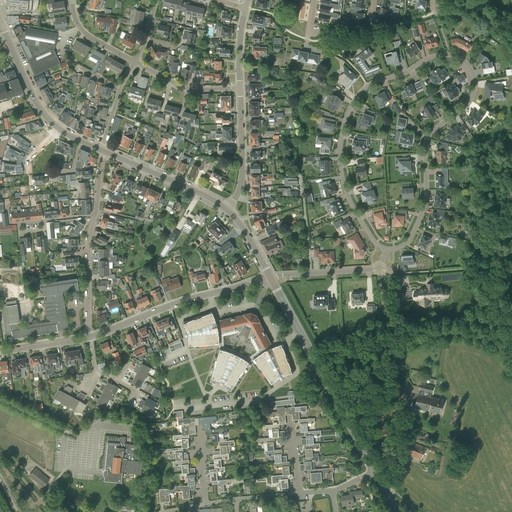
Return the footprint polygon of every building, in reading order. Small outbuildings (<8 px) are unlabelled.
[(7,5),(7,8),(7,14),(19,13),(19,11),(36,12),(38,0),(5,0),(6,5),(7,5)] [(50,0),(47,1),(48,7),(52,7),(53,14),(64,12),(63,2),(53,3),(53,0),(50,0)] [(101,0),(90,0),(89,7),(97,9),(100,10),(103,0),(101,0)] [(183,0),(181,0),(176,0),(175,9),(180,10),(182,1),(183,1),(183,0)] [(272,0),(265,0),(265,1),(260,0),(257,0),(256,6),(260,7),(259,8),(262,8),(263,7),(270,9),(270,8),(269,8),(271,3),(272,0)] [(351,4),(350,8),(362,10),(360,10),(361,7),(365,8),(365,5),(366,5),(367,2),(357,0),(356,4),(351,4)] [(381,2),(380,5),(399,9),(390,7),(391,3),(400,4),(400,2),(403,3),(403,1),(400,0),(381,0),(381,2)] [(415,0),(419,1),(418,7),(424,9),(426,2),(425,2),(425,0),(414,0),(415,0)] [(182,1),(180,10),(180,11),(186,13),(188,2),(183,1),(182,1)] [(320,5),(319,11),(338,14),(328,12),(329,7),(330,8),(339,10),(340,6),(321,2),(324,2),(323,6),(320,5)] [(399,9),(380,5),(386,6),(385,9),(381,8),(380,11),(379,14),(385,15),(385,16),(387,17),(388,16),(389,16),(390,12),(394,13),(394,12),(398,13),(399,9)] [(199,7),(196,17),(202,19),(204,9),(199,7)] [(362,10),(350,8),(357,10),(357,12),(356,12),(355,18),(356,19),(356,20),(358,20),(359,19),(365,20),(365,17),(365,14),(361,13),(362,10)] [(132,10),(130,16),(143,19),(144,14),(143,14),(144,12),(135,10),(136,9),(133,9),(133,10),(132,10)] [(224,11),(223,13),(222,13),(221,19),(221,22),(230,24),(230,21),(231,14),(227,14),(227,12),(224,11)] [(338,14),(319,11),(322,11),(322,15),(319,14),(318,20),(321,20),(321,22),(323,22),(324,21),(327,22),(328,16),(329,17),(337,19),(338,14)] [(38,18),(32,17),(32,18),(29,17),(17,16),(14,16),(13,15),(9,16),(10,25),(18,23),(21,24),(21,23),(25,24),(25,23),(29,23),(29,22),(30,22),(31,19),(38,21),(38,18)] [(259,23),(258,27),(265,28),(267,18),(260,16),(260,15),(257,15),(257,16),(253,15),(252,21),(259,23)] [(143,19),(130,16),(129,20),(127,20),(127,19),(121,18),(120,23),(132,26),(133,23),(141,24),(141,22),(142,22),(143,19)] [(56,27),(62,27),(62,29),(63,29),(64,29),(65,29),(66,28),(66,26),(65,17),(55,19),(56,27)] [(96,17),(94,26),(101,27),(101,25),(110,27),(109,32),(114,33),(117,20),(105,17),(105,18),(96,17)] [(167,26),(159,25),(158,28),(158,29),(157,34),(163,35),(162,36),(167,37),(170,27),(175,29),(176,24),(168,23),(167,26)] [(222,27),(218,26),(218,24),(216,23),(214,30),(219,30),(218,37),(222,38),(226,38),(226,35),(231,36),(232,29),(226,28),(226,27),(222,27)] [(424,24),(418,25),(420,34),(426,33),(424,24)] [(13,30),(12,30),(13,34),(14,33),(15,35),(15,37),(17,36),(34,75),(60,64),(54,50),(57,33),(29,28),(29,26),(24,25),(24,28),(22,27),(21,28),(20,26),(16,27),(16,28),(13,30)] [(187,41),(188,43),(193,44),(196,34),(195,34),(193,32),(184,30),(182,39),(185,40),(186,39),(188,39),(187,41)] [(256,34),(253,34),(253,41),(259,42),(260,36),(262,37),(263,31),(257,31),(256,34)] [(126,34),(121,41),(128,45),(127,46),(131,48),(138,37),(132,34),(130,36),(126,34)] [(425,40),(427,48),(438,46),(436,37),(425,40)] [(461,47),(465,49),(467,50),(467,49),(468,50),(469,49),(470,50),(473,45),(471,43),(471,44),(468,42),(467,43),(467,42),(466,43),(461,40),(461,41),(458,39),(455,39),(454,37),(450,38),(452,46),(457,45),(460,48),(461,47)] [(71,48),(85,56),(90,48),(81,43),(80,45),(77,44),(76,46),(73,44),(71,48)] [(415,56),(417,54),(420,51),(415,43),(405,50),(410,58),(414,55),(415,56)] [(259,47),(259,46),(256,46),(256,47),(252,47),(252,53),(254,53),(254,56),(259,56),(259,54),(261,54),(261,52),(265,52),(265,48),(259,47)] [(154,49),(151,48),(149,56),(155,58),(155,57),(160,58),(160,55),(166,57),(167,51),(162,49),(154,47),(154,49)] [(224,49),(224,48),(217,48),(217,53),(220,53),(220,56),(230,56),(230,49),(224,49)] [(392,54),(385,56),(387,64),(394,62),(395,65),(400,64),(399,61),(397,53),(401,52),(400,49),(396,50),(396,51),(391,52),(392,54)] [(90,56),(100,62),(104,55),(93,50),(90,56)] [(300,52),(300,51),(293,50),(292,58),(298,59),(298,61),(307,62),(307,61),(314,62),(315,56),(308,55),(308,53),(300,52)] [(368,50),(354,60),(360,67),(366,76),(366,75),(372,73),(365,63),(363,60),(372,54),(368,50)] [(477,59),(481,62),(480,64),(481,64),(482,68),(488,67),(489,73),(495,72),(494,66),(493,66),(492,62),(489,62),(489,61),(488,60),(488,59),(487,58),(486,57),(486,56),(485,56),(485,57),(481,54),(481,53),(480,53),(477,59)] [(113,59),(107,56),(104,61),(103,61),(97,72),(101,75),(106,66),(108,67),(119,73),(123,66),(113,60),(113,59)] [(169,73),(175,74),(176,74),(178,64),(178,63),(176,63),(177,57),(171,56),(170,61),(168,68),(169,68),(169,72),(169,73)] [(215,69),(221,69),(221,62),(215,61),(211,61),(211,64),(215,64),(215,69)] [(66,62),(59,65),(61,70),(68,67),(66,62)] [(183,69),(181,79),(189,80),(191,72),(194,73),(195,66),(187,64),(186,69),(183,69)] [(348,89),(357,79),(355,77),(356,76),(351,72),(343,65),(343,67),(342,67),(344,72),(344,74),(343,73),(342,75),(341,75),(340,75),(340,76),(339,76),(339,77),(338,78),(338,79),(338,80),(339,80),(339,81),(340,82),(341,83),(342,83),(343,83),(344,84),(343,84),(347,88),(348,89)] [(440,71),(439,68),(432,72),(434,75),(430,77),(432,80),(431,82),(432,84),(434,84),(438,82),(439,83),(445,79),(445,78),(448,75),(444,68),(440,71)] [(15,77),(12,69),(5,72),(6,75),(3,76),(0,77),(0,82),(2,82),(7,80),(15,77)] [(33,77),(35,82),(44,78),(43,76),(48,74),(47,71),(45,73),(44,72),(42,73),(33,77)] [(216,82),(217,82),(219,83),(220,82),(220,81),(221,81),(221,74),(209,73),(209,72),(205,71),(205,78),(213,78),(213,81),(216,81),(216,82)] [(324,80),(316,74),(312,79),(320,85),(324,80)] [(83,76),(81,86),(86,88),(89,78),(83,76)] [(142,90),(142,88),(145,88),(148,79),(141,77),(138,86),(137,86),(136,88),(131,87),(128,96),(142,100),(145,90),(142,90)] [(44,78),(35,82),(38,87),(47,83),(46,83),(51,80),(50,78),(45,80),(44,78)] [(442,92),(446,97),(447,96),(451,101),(455,98),(455,97),(458,95),(456,92),(459,91),(457,88),(456,88),(455,86),(460,83),(456,78),(451,81),(453,83),(450,85),(451,87),(442,92)] [(10,85),(7,86),(11,97),(23,93),(17,79),(9,81),(10,85)] [(39,91),(42,97),(50,93),(48,90),(52,87),(51,85),(61,80),(58,79),(49,83),(50,83),(45,86),(46,87),(39,91)] [(95,81),(90,80),(88,89),(87,92),(89,93),(88,96),(92,96),(93,90),(95,81)] [(11,97),(7,86),(6,81),(3,82),(3,83),(0,83),(0,99),(7,98),(11,97)] [(484,97),(489,98),(490,96),(494,97),(495,100),(504,98),(503,93),(502,93),(501,93),(501,91),(502,91),(503,85),(502,85),(502,82),(503,82),(503,81),(495,83),(492,83),(492,84),(485,83),(484,97)] [(94,91),(97,91),(96,96),(95,96),(94,99),(98,100),(100,92),(103,83),(97,82),(94,91)] [(419,91),(423,89),(419,82),(415,83),(415,84),(412,86),(411,83),(404,87),(406,91),(402,93),(404,97),(408,95),(409,96),(410,95),(411,96),(415,94),(415,93),(416,92),(419,91)] [(101,94),(110,96),(112,88),(103,86),(101,94)] [(50,93),(42,97),(46,103),(52,100),(53,101),(58,98),(58,99),(61,94),(60,92),(51,97),(50,93)] [(377,101),(379,100),(381,104),(391,99),(388,92),(385,93),(384,92),(375,97),(377,101)] [(65,98),(66,95),(62,93),(58,99),(56,102),(50,109),(56,115),(63,107),(62,106),(63,104),(62,103),(65,98)] [(199,99),(199,104),(204,104),(207,104),(207,99),(206,99),(206,95),(203,95),(203,99),(199,99)] [(330,109),(334,108),(338,110),(343,101),(338,99),(337,96),(333,97),(329,95),(325,104),(329,106),(330,109)] [(146,107),(152,109),(155,100),(148,98),(146,107)] [(155,100),(152,109),(159,110),(161,101),(155,100)] [(401,110),(397,102),(392,105),(397,115),(401,110)] [(230,103),(221,103),(222,108),(217,108),(217,111),(222,111),(222,110),(231,110),(230,103)] [(319,109),(308,104),(306,110),(317,114),(319,109)] [(423,117),(424,118),(425,118),(426,118),(427,118),(428,117),(429,117),(429,118),(435,114),(434,112),(436,111),(433,106),(431,107),(429,104),(423,108),(425,111),(423,117)] [(164,113),(171,115),(173,107),(166,105),(164,113)] [(84,126),(89,108),(89,107),(85,106),(84,108),(85,110),(82,125),(78,124),(76,132),(82,134),(84,126)] [(173,107),(171,115),(174,116),(173,119),(174,119),(172,127),(176,128),(179,119),(177,118),(179,109),(173,107)] [(89,108),(84,126),(84,127),(82,134),(89,137),(91,129),(92,123),(91,123),(91,120),(90,119),(91,114),(94,115),(96,109),(89,108)] [(58,119),(62,122),(68,114),(66,113),(68,110),(65,109),(64,111),(58,119)] [(468,117),(469,117),(466,120),(467,122),(467,123),(469,125),(470,124),(472,126),(474,123),(476,125),(482,119),(481,118),(485,114),(480,110),(476,113),(474,111),(471,114),(468,117)] [(32,111),(19,114),(21,122),(36,118),(32,111)] [(370,125),(372,120),(374,121),(376,116),(374,115),(374,113),(368,111),(367,115),(364,114),(363,118),(360,117),(358,124),(361,124),(361,122),(368,124),(368,125),(369,125),(370,125)] [(183,130),(186,131),(191,114),(184,112),(182,119),(182,120),(181,120),(179,126),(183,128),(183,130)] [(62,122),(67,126),(73,118),(75,114),(72,113),(71,115),(71,116),(68,114),(62,122)] [(191,114),(186,131),(188,132),(191,122),(194,123),(196,116),(191,114)] [(4,123),(5,125),(6,129),(11,128),(9,120),(12,119),(12,116),(3,119),(4,121),(4,123)] [(116,131),(121,119),(116,117),(112,130),(116,131)] [(322,117),(319,130),(332,133),(335,120),(322,117)] [(398,117),(396,126),(405,127),(407,119),(398,117)] [(73,118),(67,126),(75,130),(78,120),(73,118)] [(259,128),(259,124),(263,124),(263,120),(255,121),(255,122),(250,122),(250,128),(259,128)] [(30,129),(30,131),(33,131),(42,128),(38,121),(31,123),(32,128),(30,129)] [(90,133),(96,134),(99,124),(93,122),(90,133)] [(464,135),(458,125),(454,128),(454,127),(450,129),(450,130),(447,132),(449,135),(446,137),(449,141),(455,137),(457,140),(461,138),(460,137),(464,135)] [(119,144),(129,148),(133,140),(129,138),(132,133),(125,130),(119,144)] [(41,141),(47,135),(43,132),(41,134),(39,132),(32,137),(30,136),(26,140),(35,146),(40,142),(39,141),(41,140),(41,141)] [(399,142),(412,145),(413,141),(414,138),(413,138),(414,134),(401,132),(399,142)] [(160,145),(160,147),(161,147),(158,154),(159,154),(156,160),(163,163),(167,155),(164,154),(166,149),(167,148),(164,147),(168,138),(171,139),(173,136),(166,133),(163,139),(164,139),(160,145)] [(18,149),(29,154),(31,149),(26,147),(28,143),(18,135),(15,136),(13,138),(20,145),(18,149)] [(353,140),(353,143),(352,146),(353,146),(352,150),(355,150),(355,152),(361,153),(361,150),(364,151),(364,145),(368,146),(369,137),(357,136),(356,140),(353,140)] [(322,144),(322,148),(321,148),(321,154),(324,154),(324,153),(329,154),(330,149),(331,142),(330,141),(330,138),(317,137),(317,143),(321,144),(322,144)] [(140,143),(142,139),(139,138),(137,142),(136,142),(135,145),(133,150),(140,153),(143,145),(140,143)] [(57,144),(56,144),(54,152),(63,154),(66,143),(58,140),(57,144)] [(147,150),(145,155),(151,158),(154,149),(150,147),(151,146),(153,144),(149,142),(146,150),(147,150)] [(448,155),(448,146),(440,147),(440,151),(437,151),(437,162),(446,162),(445,155),(448,155)] [(12,147),(7,156),(10,158),(12,154),(20,158),(18,160),(22,162),(25,157),(22,155),(23,153),(20,152),(12,147)] [(75,168),(78,169),(80,161),(81,161),(84,151),(79,149),(77,160),(75,168)] [(169,158),(166,165),(173,167),(176,160),(172,158),(176,150),(172,149),(168,157),(169,158)] [(80,161),(78,169),(81,169),(82,167),(83,162),(87,163),(89,153),(84,151),(81,161),(80,161)] [(265,151),(257,151),(257,152),(251,152),(251,159),(261,159),(261,155),(265,155),(265,151)] [(96,156),(89,153),(87,163),(91,163),(90,166),(95,166),(96,156)] [(207,156),(206,159),(205,158),(198,171),(203,173),(206,168),(210,170),(213,163),(210,161),(213,157),(207,156)] [(185,160),(182,158),(181,161),(180,161),(177,169),(184,172),(188,164),(187,164),(188,162),(185,160)] [(399,170),(409,170),(409,173),(413,173),(413,165),(410,165),(410,161),(409,161),(409,158),(396,159),(396,163),(399,163),(399,170)] [(192,167),(189,175),(195,177),(199,167),(194,165),(196,160),(193,159),(190,166),(192,167)] [(331,173),(330,161),(327,161),(327,160),(318,161),(319,167),(321,167),(321,175),(328,174),(328,173),(331,173)] [(356,176),(362,174),(363,176),(367,175),(364,160),(357,162),(358,166),(359,166),(359,168),(355,169),(356,176)] [(12,171),(21,171),(20,166),(14,166),(14,163),(4,161),(3,167),(9,168),(9,167),(10,167),(12,167),(12,171)] [(254,164),(251,164),(251,172),(260,172),(260,168),(264,168),(264,164),(257,164),(254,164)] [(447,182),(446,178),(448,178),(447,171),(441,172),(441,174),(435,174),(436,187),(444,187),(444,188),(449,188),(449,182),(447,182)] [(211,185),(211,186),(211,187),(212,187),(213,187),(214,187),(222,190),(226,182),(220,179),(221,177),(211,172),(210,174),(205,172),(203,176),(207,179),(212,182),(211,185)] [(109,189),(114,191),(117,184),(118,185),(122,177),(115,174),(112,182),(113,182),(109,189)] [(32,181),(28,181),(29,185),(44,184),(44,183),(48,182),(47,178),(44,178),(43,176),(31,177),(32,181)] [(127,179),(121,193),(124,194),(127,188),(130,190),(134,182),(133,182),(133,181),(131,180),(130,181),(127,179)] [(77,186),(77,191),(88,190),(87,182),(78,183),(78,180),(69,181),(70,187),(77,186)] [(325,182),(319,183),(321,190),(324,189),(326,196),(332,195),(331,194),(336,193),(333,183),(326,185),(325,182)] [(137,184),(135,190),(134,192),(138,194),(144,196),(147,188),(147,187),(145,186),(144,187),(141,186),(137,184)] [(363,201),(367,200),(367,202),(370,201),(370,199),(375,198),(373,191),(371,191),(370,184),(363,185),(365,193),(361,194),(363,201)] [(402,189),(402,196),(406,196),(406,198),(410,198),(410,196),(413,195),(413,188),(408,189),(408,185),(402,185),(402,189)] [(145,210),(154,191),(148,189),(145,197),(147,198),(145,202),(148,204),(145,210)] [(88,190),(77,191),(73,191),(73,195),(78,194),(78,198),(88,197),(88,190)] [(154,191),(145,210),(148,211),(153,201),(156,202),(159,194),(154,191)] [(436,192),(435,197),(434,201),(435,201),(434,207),(445,208),(446,203),(449,204),(449,199),(446,198),(447,194),(436,192)] [(116,197),(111,195),(109,199),(119,204),(120,203),(122,204),(124,200),(116,197)] [(167,197),(167,196),(165,195),(164,196),(162,195),(158,203),(157,205),(160,206),(161,204),(164,206),(168,198),(167,197)] [(177,200),(175,201),(171,199),(166,209),(170,211),(171,209),(176,211),(176,210),(177,211),(179,211),(182,205),(179,204),(179,203),(179,201),(177,200)] [(331,208),(335,216),(344,212),(338,199),(326,205),(328,210),(331,208)] [(64,201),(58,202),(59,209),(60,217),(68,216),(67,208),(62,209),(62,206),(64,205),(64,201)] [(261,202),(252,203),(253,212),(262,211),(261,202)] [(113,206),(113,205),(109,204),(109,205),(106,205),(105,210),(113,212),(114,210),(120,212),(121,208),(114,206),(114,207),(113,206)] [(55,207),(50,208),(51,218),(58,217),(57,209),(55,210),(55,207)] [(89,207),(81,207),(81,210),(78,210),(78,215),(82,214),(90,214),(89,207)] [(374,214),(376,222),(380,221),(380,223),(386,221),(385,218),(383,218),(382,214),(385,214),(384,209),(377,210),(378,213),(374,214)] [(207,216),(200,212),(199,215),(198,214),(196,217),(195,219),(194,219),(191,222),(187,219),(183,225),(191,230),(194,224),(195,225),(197,222),(200,224),(202,225),(203,224),(204,224),(205,221),(204,220),(207,216)] [(431,217),(429,216),(428,220),(429,220),(427,225),(435,228),(436,225),(439,226),(442,220),(441,220),(443,217),(440,216),(440,215),(433,212),(431,217)] [(392,226),(399,226),(399,225),(403,225),(403,219),(406,219),(406,214),(398,213),(398,216),(395,216),(394,220),(393,220),(392,226)] [(254,219),(255,224),(256,224),(264,221),(262,217),(265,216),(265,214),(262,215),(254,218),(254,219)] [(103,217),(101,221),(119,227),(113,225),(114,223),(108,221),(109,219),(103,217)] [(342,222),(341,219),(334,223),(337,229),(342,226),(346,233),(354,228),(348,219),(342,222)] [(119,227),(101,221),(100,226),(106,228),(106,226),(118,230),(119,227)] [(265,223),(264,221),(256,224),(258,230),(266,226),(269,225),(268,222),(265,223)] [(75,226),(74,227),(81,231),(84,225),(77,222),(76,223),(73,222),(71,224),(75,226)] [(208,229),(207,230),(210,233),(211,231),(213,234),(214,235),(220,228),(215,223),(213,224),(208,229)] [(272,225),(272,224),(266,227),(269,235),(279,231),(276,223),(272,225)] [(0,226),(0,234),(2,234),(12,233),(12,230),(17,230),(16,227),(16,225),(8,225),(3,226),(0,226)] [(81,231),(74,227),(70,225),(67,231),(69,232),(68,234),(69,236),(75,237),(76,235),(78,236),(81,231)] [(213,234),(210,237),(212,239),(213,240),(215,238),(220,242),(227,235),(224,233),(225,233),(220,228),(214,235),(213,234)] [(362,258),(362,255),(364,255),(365,252),(364,250),(366,249),(359,237),(356,238),(354,235),(347,239),(349,243),(352,241),(356,247),(354,248),(355,258),(362,258)] [(417,246),(425,250),(427,246),(429,247),(430,243),(429,242),(431,238),(423,235),(417,246)] [(41,246),(41,251),(47,251),(46,238),(42,239),(42,236),(35,236),(36,246),(41,246)] [(278,242),(275,236),(260,243),(266,255),(281,248),(278,242)] [(23,243),(19,243),(20,255),(27,254),(26,247),(30,247),(29,237),(22,238),(23,243)] [(96,237),(94,241),(100,245),(106,247),(107,242),(110,243),(111,239),(104,237),(103,240),(96,237)] [(63,250),(63,251),(66,250),(66,245),(77,246),(77,239),(71,239),(67,239),(67,244),(63,244),(63,246),(57,246),(57,250),(63,250)] [(221,247),(218,246),(212,250),(215,255),(222,251),(224,254),(230,250),(231,252),(235,249),(229,241),(221,247)] [(321,256),(321,263),(326,263),(330,263),(334,262),(334,251),(319,252),(318,248),(313,249),(314,258),(319,257),(319,256),(321,256)] [(413,260),(412,255),(401,256),(401,258),(399,258),(400,271),(406,271),(406,267),(404,267),(404,264),(408,264),(408,265),(409,265),(409,264),(414,264),(414,260),(413,260)] [(64,259),(65,267),(66,271),(73,270),(72,265),(78,265),(78,258),(64,259)] [(230,270),(232,273),(244,266),(241,261),(233,265),(235,267),(230,270)] [(210,274),(212,283),(219,282),(217,273),(219,273),(217,266),(212,267),(213,274),(210,274)] [(244,266),(232,273),(233,275),(238,273),(239,276),(240,276),(241,276),(242,275),(242,274),(247,272),(244,266)] [(113,278),(115,278),(115,274),(111,274),(111,268),(109,269),(109,268),(99,268),(99,276),(107,276),(107,278),(113,278)] [(194,281),(195,283),(198,282),(203,281),(203,282),(206,281),(206,280),(204,274),(204,271),(199,273),(200,273),(193,275),(192,271),(188,272),(191,281),(194,281)] [(49,319),(50,322),(18,327),(17,323),(19,323),(16,304),(6,306),(6,305),(1,305),(5,335),(11,334),(12,339),(57,332),(57,327),(62,327),(62,328),(67,327),(61,292),(72,290),(72,293),(71,295),(71,298),(73,300),(76,299),(78,297),(77,294),(75,292),(75,290),(78,289),(76,279),(73,279),(73,277),(67,278),(68,280),(64,280),(39,284),(40,286),(40,291),(40,293),(41,293),(41,295),(46,294),(46,300),(44,301),(47,319),(49,319)] [(164,286),(168,285),(170,291),(174,289),(174,288),(181,286),(178,277),(170,280),(169,278),(162,281),(164,286)] [(97,282),(97,289),(100,289),(100,291),(104,291),(104,289),(106,289),(106,284),(109,284),(109,281),(102,281),(102,282),(97,282)] [(438,298),(446,297),(445,289),(440,290),(440,287),(433,288),(433,286),(427,286),(427,288),(420,289),(420,291),(415,292),(415,300),(421,299),(421,304),(429,304),(428,296),(439,295),(439,296),(439,297),(439,298),(438,298)] [(141,288),(138,290),(144,305),(150,303),(147,296),(144,298),(141,293),(143,292),(141,288)] [(156,301),(157,301),(159,300),(159,299),(161,298),(160,295),(162,294),(159,288),(150,292),(151,295),(153,295),(156,301)] [(144,305),(138,290),(136,291),(137,294),(138,294),(139,296),(138,296),(140,299),(136,301),(139,308),(144,305)] [(363,302),(362,294),(351,294),(352,303),(359,303),(359,305),(363,305),(363,302)] [(328,296),(314,297),(315,305),(328,305),(329,310),(335,310),(335,300),(328,300),(328,296)] [(118,300),(108,303),(110,309),(120,306),(118,300)] [(131,301),(124,304),(128,312),(135,309),(133,304),(132,305),(131,301)] [(97,311),(96,317),(98,317),(100,323),(107,320),(105,314),(107,313),(106,309),(103,311),(102,311),(97,311)] [(244,316),(220,321),(221,323),(217,324),(212,312),(184,323),(188,333),(188,336),(189,346),(219,343),(220,349),(211,378),(210,382),(216,384),(216,382),(220,383),(221,384),(222,384),(223,384),(226,386),(225,389),(230,392),(233,388),(249,362),(254,359),(271,384),(276,380),(278,382),(281,379),(282,379),(283,379),(283,378),(287,377),(286,375),(292,373),(282,344),(268,349),(266,350),(263,353),(261,349),(270,344),(258,322),(259,322),(256,316),(251,313),(244,315),(244,316)] [(170,317),(165,319),(170,332),(168,327),(170,326),(172,331),(176,330),(174,324),(173,324),(170,317)] [(165,319),(160,321),(163,329),(162,329),(164,334),(170,332),(165,319)] [(163,329),(160,321),(155,323),(157,330),(156,330),(158,336),(163,335),(161,330),(162,329),(164,334),(162,329),(163,329)] [(142,328),(146,336),(148,335),(151,342),(156,340),(155,337),(154,337),(152,333),(151,333),(148,326),(142,328)] [(136,340),(133,332),(126,335),(128,338),(126,339),(129,347),(137,344),(136,340)] [(494,347),(503,351),(507,344),(498,339),(494,347)] [(111,342),(108,343),(108,342),(102,345),(104,352),(110,350),(110,349),(114,348),(111,342)] [(181,342),(173,345),(175,351),(183,347),(181,342)] [(143,354),(140,348),(134,351),(136,357),(143,354)] [(80,350),(73,351),(75,359),(78,358),(79,364),(83,364),(82,357),(81,357),(80,350)] [(113,355),(115,359),(117,364),(122,362),(120,357),(118,353),(113,355)] [(57,354),(51,354),(52,362),(55,362),(56,368),(60,367),(59,361),(58,361),(57,354)] [(37,372),(35,357),(29,358),(31,366),(33,365),(34,370),(33,370),(34,377),(38,377),(37,372)] [(13,375),(21,374),(19,359),(14,360),(14,362),(11,362),(11,366),(13,375)] [(136,366),(135,368),(147,375),(151,368),(142,363),(140,367),(136,366)] [(137,373),(134,377),(144,382),(147,375),(135,368),(133,371),(137,373)] [(144,382),(134,377),(132,380),(129,379),(128,382),(131,383),(140,388),(144,382)] [(102,384),(101,387),(113,393),(116,395),(119,388),(108,382),(106,386),(102,384)] [(429,411),(440,413),(443,400),(432,397),(431,397),(433,387),(421,384),(415,406),(429,410),(429,411)] [(145,391),(159,396),(161,390),(147,385),(145,391)] [(100,395),(110,400),(111,401),(113,397),(112,396),(113,393),(101,387),(99,390),(102,391),(100,395)] [(54,399),(61,403),(67,390),(65,389),(63,392),(59,390),(54,399)] [(61,403),(68,406),(73,397),(69,395),(70,392),(67,390),(61,403)] [(270,403),(271,407),(291,404),(294,404),(295,404),(294,399),(294,396),(295,395),(293,391),(288,392),(287,396),(288,397),(289,399),(270,402),(270,403)] [(110,400),(100,395),(98,399),(95,397),(94,400),(97,402),(106,407),(110,400)] [(68,406),(74,410),(81,398),(78,396),(76,399),(73,397),(68,406)] [(81,398),(74,410),(81,413),(86,404),(82,402),(84,399),(81,398)] [(141,399),(140,402),(153,409),(154,407),(157,408),(159,404),(148,398),(146,401),(141,399)] [(378,408),(380,414),(382,420),(385,419),(395,416),(400,414),(397,403),(396,399),(389,401),(390,404),(378,408)] [(153,409),(140,402),(138,405),(137,407),(141,409),(140,411),(152,417),(154,413),(152,412),(153,409)] [(299,412),(307,411),(306,406),(291,407),(293,420),(300,420),(299,412)] [(277,412),(270,413),(270,417),(278,416),(279,424),(286,424),(285,411),(284,407),(276,408),(277,412)] [(202,418),(204,430),(210,430),(210,422),(217,421),(216,416),(202,418)] [(181,425),(181,427),(188,427),(189,435),(196,434),(194,418),(182,419),(178,419),(179,425),(181,425)] [(301,432),(306,432),(307,432),(307,424),(315,423),(314,418),(300,420),(301,432)] [(272,430),(272,438),(273,438),(279,437),(278,424),(263,426),(264,431),(272,430)] [(378,432),(382,441),(391,436),(387,427),(378,432)] [(218,442),(220,442),(227,441),(226,439),(223,439),(218,436),(218,434),(222,434),(223,434),(224,435),(226,435),(228,433),(227,428),(210,430),(212,442),(218,442)] [(305,445),(320,444),(320,443),(314,444),(313,436),(321,435),(320,431),(307,432),(306,432),(307,445),(305,445)] [(181,440),(182,448),(189,447),(188,435),(173,436),(173,441),(181,440)] [(107,443),(104,470),(103,477),(105,477),(104,481),(121,483),(122,472),(141,474),(142,462),(141,461),(141,457),(142,457),(141,443),(137,444),(137,445),(125,444),(125,437),(121,437),(120,444),(108,443),(107,443)] [(267,443),(267,451),(274,450),(273,438),(272,438),(258,439),(259,444),(267,443)] [(220,442),(221,454),(228,454),(227,454),(227,446),(235,445),(234,441),(227,441),(220,442)] [(420,446),(410,442),(405,453),(421,460),(426,448),(421,446),(420,446)] [(305,445),(306,457),(306,458),(313,457),(312,449),(320,448),(320,444),(305,445)] [(175,453),(176,461),(183,461),(182,448),(167,449),(167,454),(175,453)] [(274,455),(275,463),(282,462),(281,450),(274,450),(267,451),(266,451),(264,451),(264,454),(266,454),(266,456),(274,455)] [(214,455),(215,468),(221,467),(221,459),(229,459),(228,454),(221,454),(214,455)] [(305,470),(310,470),(312,470),(311,462),(319,461),(319,456),(313,457),(306,458),(306,457),(304,458),(305,470)] [(181,466),(182,473),(189,473),(188,464),(189,464),(189,460),(183,461),(176,461),(173,461),(173,466),(181,466)] [(282,467),(283,475),(287,475),(289,475),(288,462),(282,463),(282,462),(275,463),(274,463),(274,468),(282,467)] [(224,467),(221,467),(215,468),(209,468),(211,481),(218,480),(217,472),(225,471),(224,467)] [(310,470),(310,473),(311,483),(322,482),(321,477),(326,477),(326,480),(333,479),(332,472),(331,472),(330,468),(321,469),(312,470),(310,470)] [(30,475),(43,485),(47,481),(37,473),(39,471),(35,469),(30,475)] [(187,478),(188,486),(189,486),(195,485),(194,476),(195,476),(195,473),(189,473),(182,473),(179,474),(179,479),(187,478)] [(287,475),(283,475),(272,476),(272,484),(277,483),(277,480),(281,480),(281,488),(288,488),(287,475)] [(218,480),(218,493),(225,493),(224,485),(231,484),(230,479),(218,480)] [(188,486),(175,487),(176,492),(183,491),(183,499),(190,498),(189,486),(188,486)] [(176,493),(176,492),(175,487),(173,487),(173,489),(162,489),(163,502),(164,502),(165,504),(169,504),(169,502),(170,502),(169,494),(176,493)] [(341,496),(343,506),(354,504),(353,498),(363,497),(362,490),(349,492),(350,495),(341,496)] [(249,511),(256,511),(256,507),(262,506),(262,501),(249,503),(249,511)]
